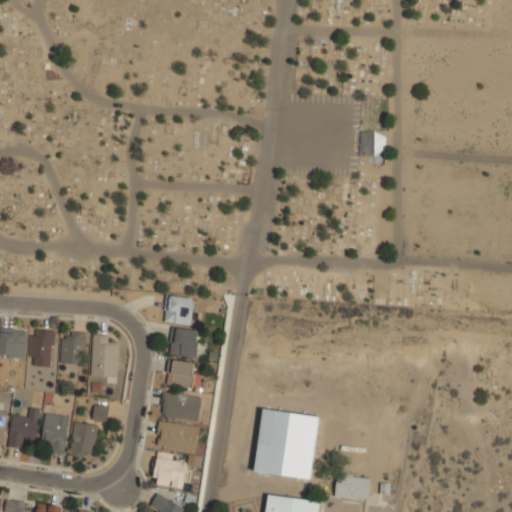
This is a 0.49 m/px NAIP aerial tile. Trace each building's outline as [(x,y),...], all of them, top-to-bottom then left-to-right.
[(360,155),(360,130),(374,131),(385,136),(386,148),(375,155),(360,155)] [(194,297),(165,295),(163,322),(191,324),(194,297)] [(0,356),(24,357),(26,329),(0,327),(0,356)] [(196,356),(198,329),(173,328),(172,355),(196,356)] [(52,366),(53,330),(31,329),(30,366),(52,366)] [(60,362),(83,363),(84,332),(61,331),(60,362)] [(116,377),(118,345),(107,344),(107,337),(92,336),(90,376),(116,377)] [(191,387),(193,362),(168,360),(166,384),(191,387)] [(201,397),(164,392),(161,415),(198,420),(201,397)] [(92,419),(106,421),(108,406),(93,405),(92,419)] [(12,414),(7,445),(21,447),(23,439),(35,441),(40,409),(29,407),(27,417),(12,414)] [(312,478),(318,415),(261,409),(255,472),(312,478)] [(64,454),(68,415),(44,413),(41,443),(50,443),(49,452),(64,454)] [(83,457),(84,451),(93,453),(97,424),(74,421),(69,455),(83,457)] [(159,446),(196,450),(199,425),(161,421),(159,446)] [(154,485),(184,487),(185,461),(171,460),(172,452),(156,451),(154,485)] [(334,495),(365,500),(369,477),(338,472),(334,495)] [(155,511),(190,511),(191,511),(156,493),(150,506),(157,509),(155,511)] [(263,511),(319,511),(321,501),(268,493),(266,511),(263,511)] [(26,511),(28,502),(5,499),(3,511),(26,511)] [(35,511),(60,511),(61,506),(37,503),(35,511)]
